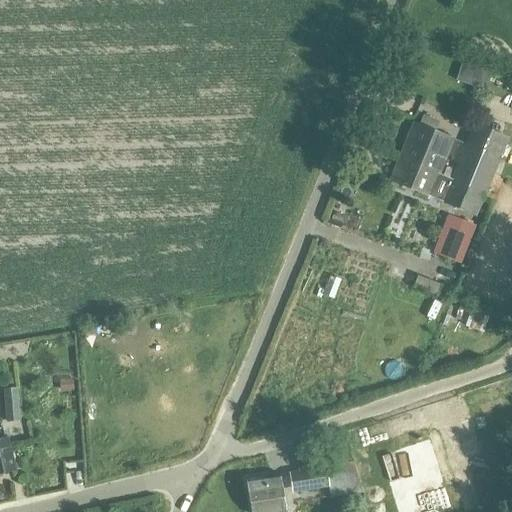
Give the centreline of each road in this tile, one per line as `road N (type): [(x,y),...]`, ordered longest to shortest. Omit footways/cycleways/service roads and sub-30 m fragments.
road 1 (residential): [(204,467),(393,0)]
road 2 (residential): [(204,467),(511,362)]
road 3 (residential): [(31,511),(204,467)]
